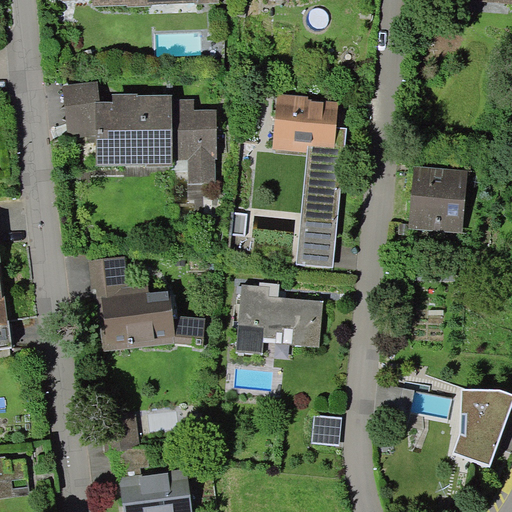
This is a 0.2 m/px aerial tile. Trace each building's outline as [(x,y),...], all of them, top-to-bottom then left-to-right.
[(100,102),(98,81),(62,86),(68,138),(95,136),(95,102),(100,102)] [(100,102),(95,102),(95,136),(96,165),(146,165),(146,167),(172,166),(172,160),(188,160),(188,185),(216,184),(216,159),(217,159),(216,109),(194,109),(194,99),(172,99),(172,95),(138,95),(138,93),(112,94),(112,101),(100,102)] [(308,96),(278,93),(273,149),(307,152),(308,145),(334,148),(336,127),(339,101),(322,99),(322,101),(308,100),(308,96)] [(346,128),(336,127),(334,148),(308,145),(307,152),(297,263),(333,267),(346,128)] [(468,170),(414,165),(409,224),(408,228),(463,233),(468,170)] [(247,213),(234,212),(232,235),(245,236),(247,213)] [(408,228),(409,224),(392,222),(391,235),(407,237),(408,228)] [(411,255),(410,279),(456,279),(456,256),(411,255)] [(124,256),(88,260),(91,290),(96,289),(128,286),(124,256)] [(176,257),(176,265),(185,265),(185,257),(176,257)] [(260,282),(259,286),(270,286),(269,296),(279,297),(280,284),(260,282)] [(128,286),(96,289),(103,351),(176,343),(173,315),(170,290),(149,293),(148,283),(128,286)] [(259,286),(241,284),(236,351),(263,353),(264,343),(319,347),(323,300),(279,297),(269,296),(270,286),(259,286)] [(205,318),(173,315),(176,343),(203,346),(205,318)] [(9,320),(7,321),(7,324),(0,325),(0,348),(12,347),(9,320)] [(409,422),(415,390),(378,383),(372,415),(409,422)] [(511,392),(501,389),(461,388),(460,434),(452,454),(490,468),(511,407),(511,392)] [(102,416),(105,449),(140,446),(136,412),(102,416)] [(339,445),(342,418),(315,415),(312,443),(339,445)] [(0,498),(30,494),(26,457),(6,460),(5,456),(0,456),(0,498)] [(192,511),(187,469),(120,478),(124,511),(192,511)]
